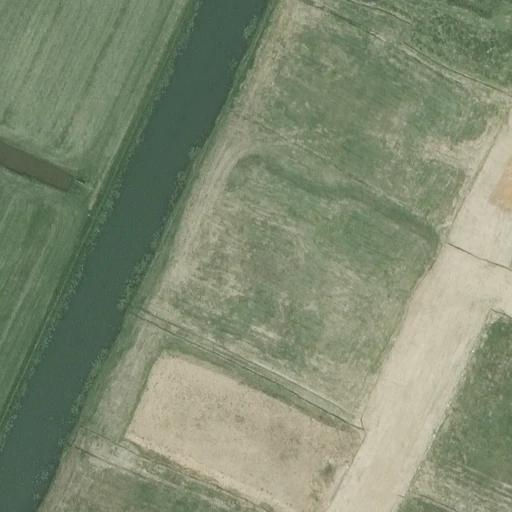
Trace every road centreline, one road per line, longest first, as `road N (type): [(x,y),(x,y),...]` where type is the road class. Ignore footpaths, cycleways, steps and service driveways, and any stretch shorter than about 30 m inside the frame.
road 1 (residential): [(476,264),(352,511)]
road 2 (residential): [(269,209),(476,264)]
